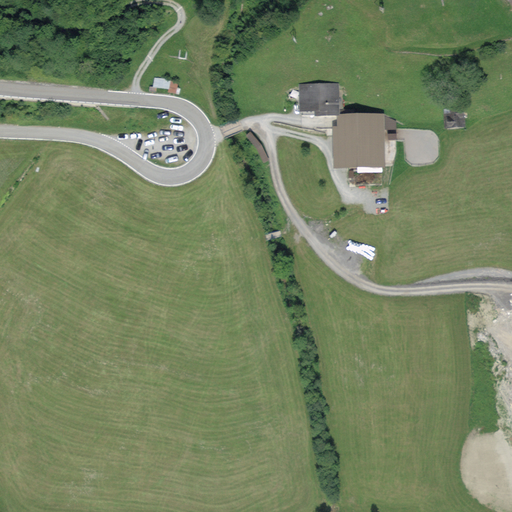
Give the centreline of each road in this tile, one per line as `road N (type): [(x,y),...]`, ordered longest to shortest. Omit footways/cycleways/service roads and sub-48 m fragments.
road 1 (primary): [(0,131),(96,140),(174,177),(198,165),(207,145),(204,124),(178,105),(0,88)]
road 2 (track): [(0,3),(71,32),(133,3),(179,8),(181,23),(154,50),(135,99)]
road 3 (unknown): [(347,273),(423,231),(487,226),(511,235)]
